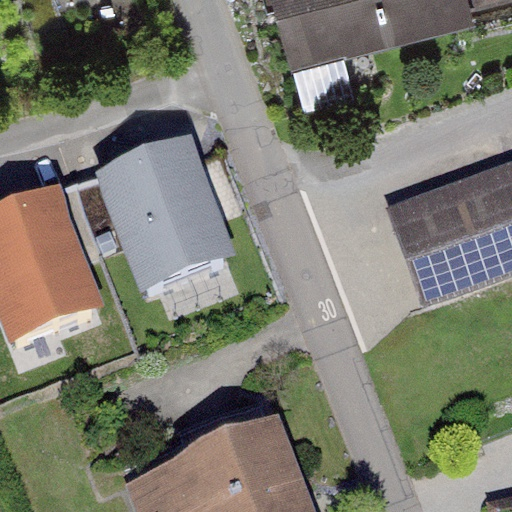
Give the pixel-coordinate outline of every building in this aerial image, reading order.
[(273,0),(290,67),(467,24),(461,0),(273,0)] [(144,148),(102,163),(152,286),(265,245),(220,120),(144,148)] [(30,188),(0,198),(0,340),(112,299),(67,174),(30,188)] [(511,176),(391,221),(425,314),(511,281),(511,176)] [(305,511),(278,435),(119,493),(125,511),(305,511)]
